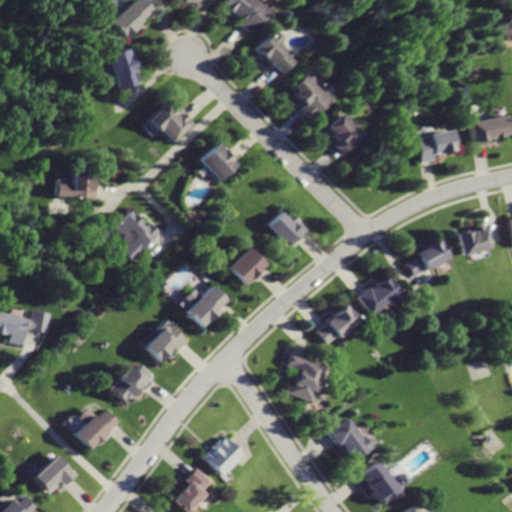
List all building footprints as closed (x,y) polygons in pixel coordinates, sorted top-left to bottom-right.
[(133,0),(127,0),(105,22),(120,38),(136,21),(134,19),(143,10),(133,0)] [(237,0),(216,0),(212,7),(231,20),(227,25),(242,35),(260,9),(249,1),(246,6),(237,0)] [(262,32),(248,49),(275,73),(285,61),(276,54),(280,50),(272,44),(274,42),(262,32)] [(104,55),(116,91),(136,84),(124,49),(104,55)] [(300,74),(288,86),(293,92),(289,96),(298,105),(293,109),(305,120),(325,99),(300,74)] [(162,104),(147,120),(170,142),(188,123),(176,112),(173,114),(162,104)] [(334,114),(319,129),(330,139),(326,143),(337,154),(356,135),(334,114)] [(497,115),(461,122),(466,145),(482,142),(481,139),(501,135),(497,115)] [(407,136),(414,163),(428,160),(427,154),(447,149),(442,128),(407,136)] [(212,142),(196,160),(218,180),(234,163),(212,142)] [(72,168),(71,181),(55,180),(54,196),(93,199),(94,191),(94,184),(87,183),(88,169),(72,168)] [(127,208),(108,228),(135,254),(151,237),(157,231),(148,223),(145,225),(127,208)] [(277,211),(263,226),(285,248),(303,229),(291,217),(288,221),(277,211)] [(481,225),(453,234),(460,255),(487,246),(481,225)] [(435,240),(413,252),(414,255),(401,263),(410,279),(446,258),(435,240)] [(243,247),(222,267),(240,285),(260,265),(243,247)] [(382,277),(366,289),(365,287),(352,297),(366,316),(394,294),(382,277)] [(209,284),(181,309),(198,327),(214,312),(212,310),(223,300),(209,284)] [(340,307),(312,332),(323,344),(333,335),(336,338),(354,322),(340,307)] [(0,314),(0,335),(4,336),(2,342),(19,345),(21,331),(23,323),(14,322),(15,317),(0,314)] [(165,322),(139,348),(155,363),(171,347),(174,350),(184,341),(165,322)] [(287,352),(282,369),(289,371),(283,392),(309,399),(318,366),(303,362),(304,357),(287,352)] [(137,365),(132,370),(127,366),(107,389),(123,403),(135,389),(138,391),(151,377),(137,365)] [(102,411),(95,418),(91,414),(72,433),(87,448),(113,422),(102,411)] [(346,418),(327,431),(349,462),(371,446),(362,435),(359,437),(346,418)] [(220,435),(199,458),(218,475),(239,453),(220,435)] [(53,455),(30,477),(45,493),(57,481),(60,484),(71,474),(53,455)] [(377,463),(363,474),(370,483),(367,485),(371,491),(369,492),(377,503),(396,489),(377,463)] [(192,468),(181,479),(184,482),(168,499),(181,511),(183,511),(201,493),(199,490),(207,482),(192,468)] [(410,480),(406,474),(398,478),(393,470),(387,474),(397,489),(410,480)] [(22,497),(14,505),(10,501),(0,511),(29,511),(33,509),(22,497)]
